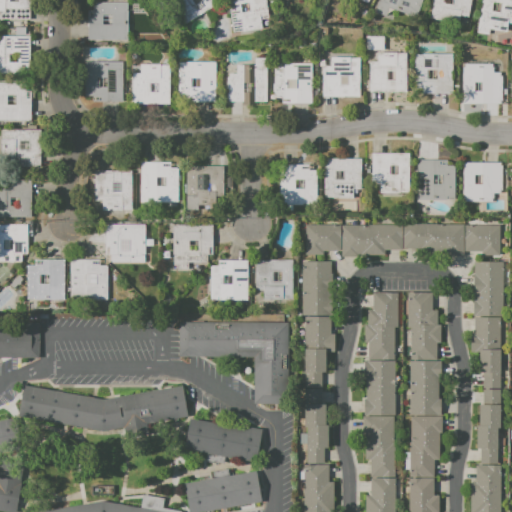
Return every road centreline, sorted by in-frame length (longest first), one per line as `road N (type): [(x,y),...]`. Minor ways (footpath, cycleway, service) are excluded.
road 1 (residential): [(511,135),(406,122),(310,134),(88,133)]
road 2 (residential): [(59,0),(58,88),(88,133)]
